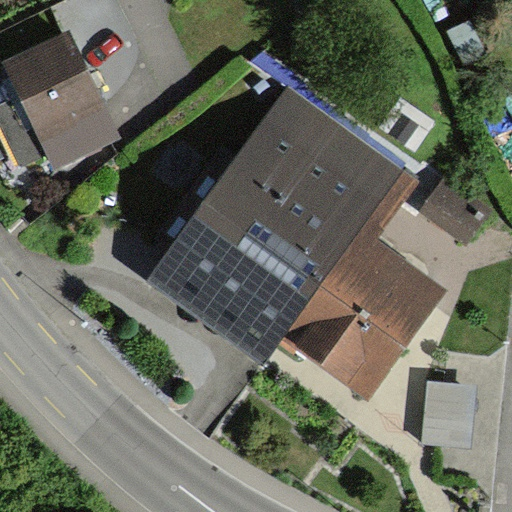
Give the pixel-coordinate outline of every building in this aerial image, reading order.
[(0,123),(20,166),(48,153),(55,169),(124,137),(73,30),(0,64),(0,71),(13,100),(0,105),(0,123)] [(269,366),(282,347),(406,170),(293,92),(156,287),(269,366)] [(424,186),(406,170),(282,347),(373,409),(450,295),(382,248),(424,186)] [(439,180),(422,209),(464,234),(481,206),(439,180)] [(433,381),(432,444),(480,445),(482,383),(433,381)]
